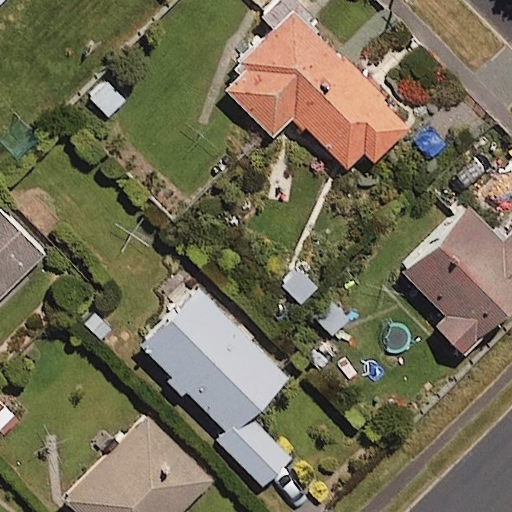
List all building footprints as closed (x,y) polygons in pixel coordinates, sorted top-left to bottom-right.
[(411,116),(287,0),(271,0),(262,10),(270,18),(217,75),(273,129),(292,109),(348,161),(362,146),(373,156),(411,116)] [(131,86),(103,64),(80,94),(108,115),(131,86)] [(511,297),(511,222),(502,233),(469,202),(404,268),(446,309),(435,320),(464,347),(511,297)] [(0,295),(46,249),(0,203),(0,295)] [(320,282),(295,258),(274,280),(298,304),(320,282)] [(184,392),(188,387),(226,427),(218,434),(262,481),(290,454),(248,411),(290,371),(203,280),(142,339),(175,373),(170,377),(184,392)] [(352,315),(327,293),(307,316),(332,338),(352,315)] [(0,434),(19,414),(0,395),(0,434)] [(172,511),(211,474),(146,408),(63,490),(84,511),(172,511)]
